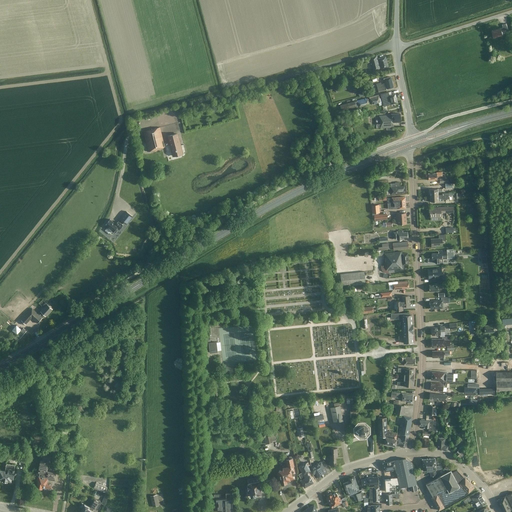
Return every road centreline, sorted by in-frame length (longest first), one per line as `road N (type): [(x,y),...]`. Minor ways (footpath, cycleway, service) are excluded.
road 1 (primary): [(0,369),(331,175)]
road 2 (residential): [(413,452),(421,349),(411,147)]
road 3 (residential): [(177,107),(395,47)]
road 4 (residential): [(395,47),(511,11)]
